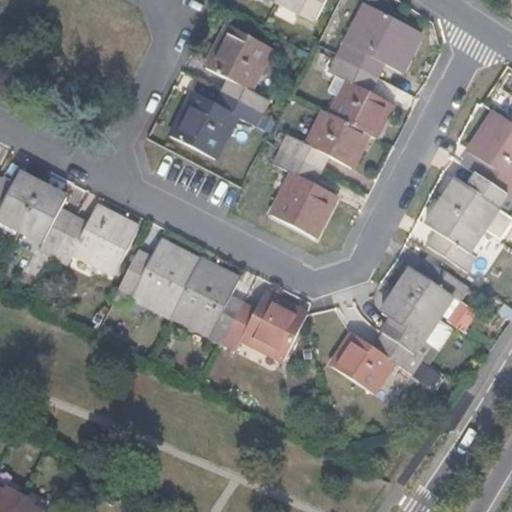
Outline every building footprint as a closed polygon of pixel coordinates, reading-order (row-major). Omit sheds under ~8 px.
[(280,0),(278,5),(302,18),(297,27),(310,33),(328,0),(280,0)] [(366,8),(340,61),(378,80),(385,68),(400,76),(420,36),(366,8)] [(229,83),(222,96),(264,118),(270,105),(250,95),(271,53),(228,32),(207,72),(229,83)] [(378,80),(340,61),(336,59),(328,74),(348,84),(331,117),(368,136),(376,140),(393,108),(371,96),(378,80)] [(264,118),(222,96),(215,109),(195,98),(174,138),(217,160),(236,120),(258,131),(264,118)] [(511,179),(511,177),(511,125),(493,113),(469,151),(482,159),(472,174),(511,200),(511,179)] [(368,136),(331,117),(325,114),(308,147),(288,137),(280,154),(323,175),(332,159),(352,170),(368,136)] [(316,190),(323,175),(280,154),(273,168),(292,178),(273,218),(316,240),(336,200),(316,190)] [(0,219),(19,228),(40,185),(16,173),(11,183),(0,177),(0,219)] [(505,212),(511,201),(511,200),(472,174),(465,186),(456,181),(441,203),(481,231),(496,207),(505,212)] [(37,248),(53,256),(79,205),(40,185),(19,228),(41,240),(37,248)] [(469,251),(481,231),(441,203),(427,223),(437,232),(428,245),(464,270),(474,255),(469,251)] [(91,211),(79,205),(53,256),(66,262),(72,251),(112,272),(134,227),(93,206),(91,211)] [(117,290),(170,317),(172,315),(197,262),(158,242),(151,255),(138,249),(117,290)] [(199,259),(197,262),(172,315),(209,334),(222,310),(236,317),(243,302),(229,294),(237,279),(199,259)] [(411,269),(396,292),(437,319),(452,296),(461,301),(470,289),(430,262),(421,275),(411,269)] [(256,308),(243,302),(236,317),(222,343),(235,350),(241,338),(282,360),(305,313),(264,292),(256,308)] [(391,322),(382,334),(421,360),(430,346),(422,340),(437,319),(396,292),(381,315),(391,322)] [(412,374),(421,360),(382,334),(372,350),(352,336),(332,366),(372,393),(394,362),(412,374)] [(0,511),(10,511),(18,498),(0,488),(0,511)] [(41,511),(18,498),(10,511),(41,511)]
